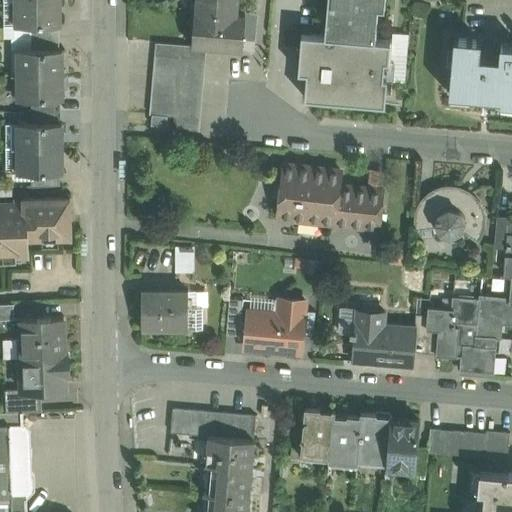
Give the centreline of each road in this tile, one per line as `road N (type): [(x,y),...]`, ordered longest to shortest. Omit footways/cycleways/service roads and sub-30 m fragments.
road 1 (residential): [(106,365),(511,394)]
road 2 (residential): [(106,365),(107,0)]
road 3 (residential): [(511,152),(252,122)]
road 4 (residential): [(118,511),(106,365)]
